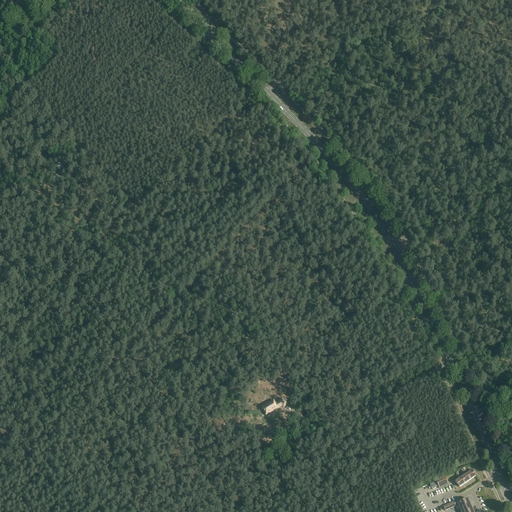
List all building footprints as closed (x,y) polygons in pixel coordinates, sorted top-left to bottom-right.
[(60,171),(64,168),(59,162),(55,166),(60,171)] [(262,408),(264,410),(266,415),(282,406),(284,407),(287,404),(282,399),(279,403),(275,405),(273,401),(262,408)] [(466,474),(470,480),(476,476),(472,470),(466,474)] [(465,484),(470,480),(466,474),(461,478),(465,484)] [(445,477),(436,481),(439,489),(449,485),(445,477)] [(465,484),(461,478),(455,481),(459,487),(465,484)] [(473,511),(468,499),(457,504),(456,504),(455,502),(443,507),(445,511),(458,505),(460,511),(473,511)]
